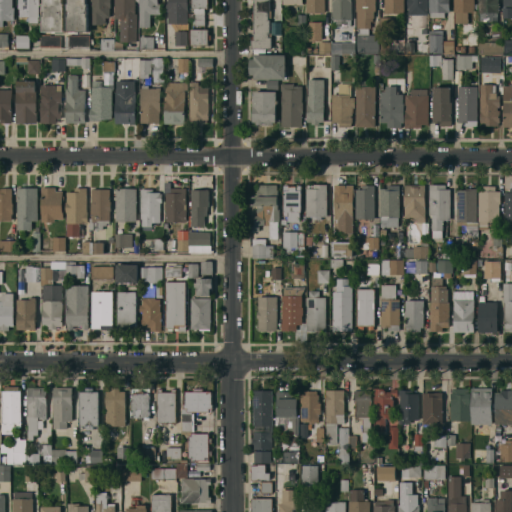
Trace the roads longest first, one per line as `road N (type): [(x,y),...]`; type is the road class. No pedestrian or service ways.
road 1 (residential): [(511,158),(0,155)]
road 2 (residential): [(232,0),(234,511)]
road 3 (tertiary): [(511,361),(0,362)]
